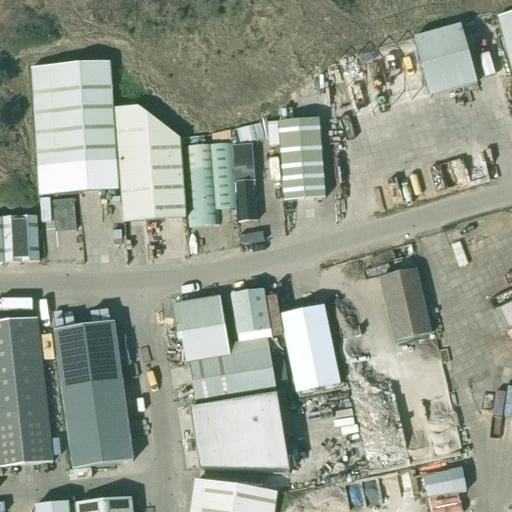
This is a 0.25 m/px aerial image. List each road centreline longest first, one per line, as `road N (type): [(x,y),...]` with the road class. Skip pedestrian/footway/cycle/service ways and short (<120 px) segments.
road 1 (unclassified): [(137,282),(269,260),(511,193)]
road 2 (tertiary): [(137,282),(162,482)]
road 3 (unclassified): [(162,482),(0,495)]
road 4 (tertiary): [(0,284),(137,282)]
